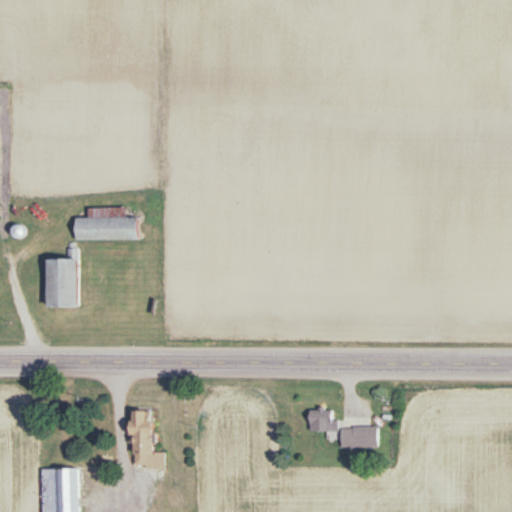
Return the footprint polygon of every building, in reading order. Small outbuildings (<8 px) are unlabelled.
[(135,219),(124,219),(124,210),(88,210),(88,219),(73,219),(73,242),(135,241),(135,219)] [(44,261),(44,310),(75,310),(75,261),(44,261)] [(149,454),(149,412),(127,412),(127,472),(162,472),(162,454),(149,454)] [(306,432),(335,433),(335,422),(329,422),(330,412),(306,412),(306,432)] [(338,450),(374,450),(374,429),(338,429),(338,450)] [(74,511),(75,470),(38,471),(38,511),(74,511)]
